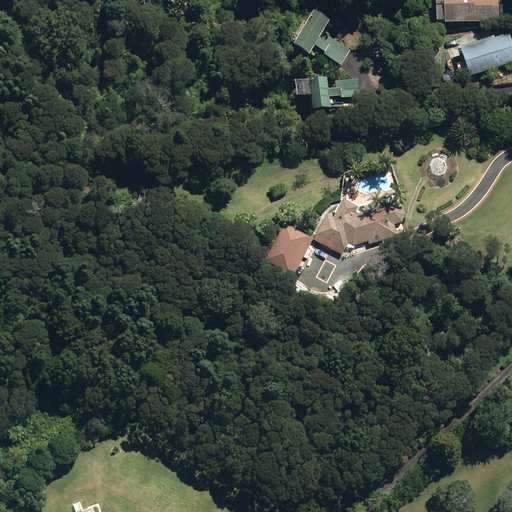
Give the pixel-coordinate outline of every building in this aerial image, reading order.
[(445,7),(446,25),(499,23),(498,0),(436,0),(437,8),(445,7)] [(315,50),(342,67),(350,53),(329,40),(325,46),(320,43),(330,26),(315,17),(295,51),(310,60),(315,50)] [(461,50),(471,79),(511,64),(511,42),(510,35),(495,40),(494,38),(461,50)] [(311,84),(315,114),(332,112),(330,101),(360,98),(358,82),(336,84),(337,92),(329,93),(328,82),(311,84)] [(432,160),(429,166),(431,174),(438,177),(445,175),(448,169),(445,162),(439,158),(432,160)] [(343,257),(348,245),(354,248),(368,243),(369,246),(398,238),(395,227),(402,224),(406,217),(403,207),(395,204),(369,212),(370,217),(363,219),(362,214),(357,216),(355,215),(358,209),(343,201),(334,220),(327,216),(314,241),(343,257)] [(265,262),(293,277),(313,241),(285,225),(265,262)]
